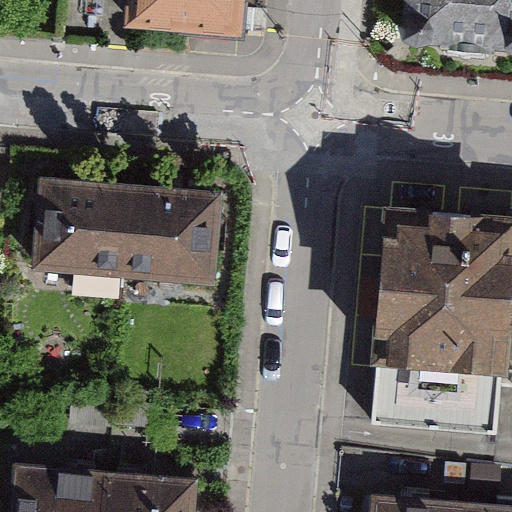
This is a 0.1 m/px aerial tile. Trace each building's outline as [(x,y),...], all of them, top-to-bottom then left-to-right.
[(137,0),(135,38),(255,46),(257,16),(258,0),(137,0)] [(511,0),(392,0),(389,45),(511,54),(511,0)] [(212,295),(222,200),(35,182),(25,277),(212,295)] [(379,214),(369,367),(483,373),(494,221),(379,214)] [(511,222),(494,221),(483,373),(369,367),(365,432),(502,441),(505,386),(511,386),(511,222)] [(9,511),(102,511),(107,457),(15,450),(9,511)] [(102,511),(195,511),(200,465),(107,457),(102,511)] [(511,511),(511,507),(361,493),(358,511),(511,511)]
